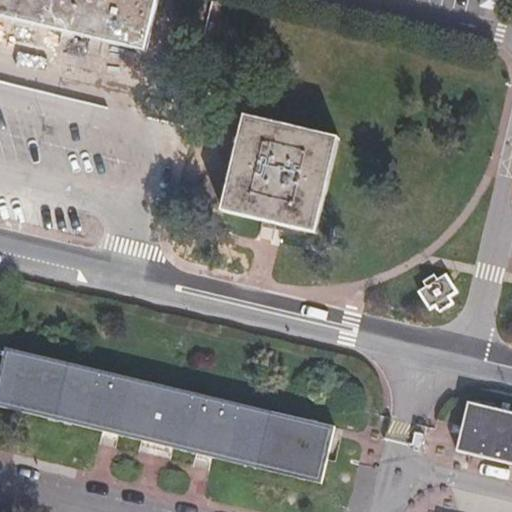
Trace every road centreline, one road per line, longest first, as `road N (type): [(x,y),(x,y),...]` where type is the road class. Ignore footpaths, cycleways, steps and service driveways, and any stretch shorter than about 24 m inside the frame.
road 1 (tertiary): [(471,360),(0,241)]
road 2 (tertiary): [(511,180),(471,360)]
road 3 (unclassified): [(365,0),(511,34)]
